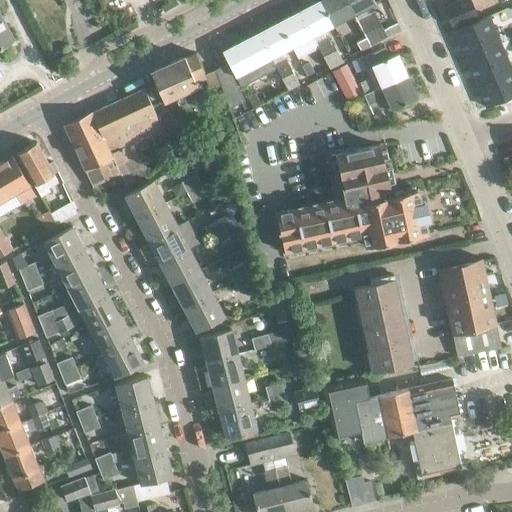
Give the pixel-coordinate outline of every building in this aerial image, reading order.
[(0,0),(0,48),(14,40),(0,14),(0,3),(2,3),(0,0)] [(345,0),(320,0),(320,1),(332,25),(353,14),(345,0)] [(372,0),(345,0),(353,14),(366,37),(370,46),(400,30),(397,22),(383,29),(374,11),(368,15),(364,8),(374,3),(372,0)] [(454,0),(456,2),(443,8),(451,26),(477,15),(470,0),(454,0)] [(320,1),(299,12),(311,36),(312,35),(315,41),(321,51),(329,68),(342,61),(333,43),(331,44),(327,35),(325,36),(322,30),(332,25),(320,1)] [(299,12),(279,22),(291,46),(311,36),(299,12)] [(488,15),(453,30),(464,56),(499,41),(488,15)] [(279,22),(258,33),(270,57),(291,46),(279,22)] [(258,33),(223,51),(237,78),(243,90),(278,71),(275,65),(272,59),(270,57),(258,33)] [(366,37),(356,42),(361,51),(370,46),(366,37)] [(315,41),(304,47),(310,57),(321,51),(315,41)] [(510,66),(499,41),(464,56),(474,81),(510,66)] [(397,54),(389,57),(384,46),(361,56),(366,67),(371,65),(381,86),(407,76),(397,54)] [(151,72),(164,101),(175,97),(178,104),(186,100),(183,93),(197,86),(195,82),(205,77),(205,75),(204,74),(196,52),(185,58),(184,57),(151,72)] [(285,59),(275,65),(278,71),(287,88),(287,89),(298,83),(285,59)] [(226,65),(215,70),(223,91),(230,110),(245,102),(226,65)] [(511,70),(510,66),(474,81),(486,107),(511,95),(511,70)] [(215,70),(205,75),(205,77),(212,95),(223,91),(215,70)] [(368,105),(386,97),(391,109),(416,98),(407,76),(381,86),(374,89),(369,77),(359,81),(364,94),(363,94),(368,105)] [(144,89),(92,112),(116,165),(133,157),(129,147),(163,132),(144,89)] [(121,175),(116,165),(92,112),(64,125),(93,187),(121,175)] [(36,141),(16,152),(34,184),(40,195),(49,190),(47,187),(57,181),(53,174),(44,159),(46,158),(36,141)] [(424,201),(420,201),(417,187),(393,192),(392,188),(395,187),(392,173),(386,174),(383,161),(382,161),(378,144),(336,154),(334,154),(340,181),(342,181),(342,184),(330,187),(333,200),(309,205),(292,209),(275,212),(277,223),(283,251),(331,241),(362,234),(364,246),(427,232),(424,219),(428,218),(424,201)] [(12,155),(0,161),(0,190),(5,199),(14,193),(21,204),(35,196),(28,185),(29,184),(12,155)] [(181,181),(187,192),(202,184),(196,173),(181,181)] [(136,219),(165,203),(153,181),(124,196),(136,219)] [(207,194),(202,184),(187,192),(192,202),(207,194)] [(0,201),(5,199),(0,190),(0,257),(14,249),(7,237),(5,238),(0,230),(0,201)] [(136,219),(147,241),(177,226),(165,203),(136,219)] [(46,230),(57,224),(48,209),(38,215),(46,230)] [(210,237),(225,229),(219,218),(204,226),(210,237)] [(55,264),(84,249),(72,226),(43,241),(55,264)] [(159,263),(188,248),(177,226),(147,241),(159,263)] [(230,239),(225,229),(210,237),(215,246),(230,239)] [(159,263),(171,286),(200,271),(188,248),(159,263)] [(55,264),(67,286),(96,271),(84,249),(55,264)] [(457,356),(501,345),(482,259),(437,269),(457,356)] [(5,261),(0,262),(0,284),(2,288),(14,282),(5,261)] [(18,268),(23,279),(38,273),(34,262),(18,268)] [(227,270),(233,282),(248,274),(242,263),(227,270)] [(79,308),(107,293),(96,271),(67,286),(79,308)] [(171,286),(183,308),(212,293),(200,271),(171,286)] [(43,283),(38,273),(23,279),(27,290),(43,283)] [(253,283),(248,274),(233,282),(238,291),(253,283)] [(373,371),(413,362),(394,274),(371,279),(372,284),(355,288),(373,371)] [(287,292),(271,296),(278,320),(294,316),(287,292)] [(119,316),(107,293),(79,308),(90,331),(119,316)] [(212,293),(183,308),(195,331),(224,316),(212,293)] [(23,303),(7,309),(18,337),(35,331),(23,303)] [(37,315),(41,326),(57,320),(53,309),(37,315)] [(102,353),(131,338),(119,316),(90,331),(102,353)] [(62,330),(57,320),(41,326),(46,337),(62,330)] [(206,362),(237,354),(231,329),(199,337),(206,362)] [(251,338),(254,350),(271,346),(267,333),(251,338)] [(142,361),(131,338),(102,353),(114,376),(142,361)] [(34,365),(47,360),(40,343),(28,348),(34,365)] [(237,354),(206,362),(212,387),(244,379),(237,354)] [(56,362),(61,373),(76,367),(72,356),(56,362)] [(30,367),(37,384),(53,378),(47,361),(30,367)] [(0,378),(3,378),(9,375),(6,366),(0,368),(0,378)] [(81,378),(76,367),(61,373),(65,384),(81,378)] [(115,383),(121,408),(152,400),(146,375),(115,383)] [(332,430),(359,424),(363,441),(412,430),(423,477),(466,468),(455,416),(460,415),(452,378),(365,397),(360,377),(322,386),(332,430)] [(3,378),(0,378),(0,403),(11,399),(20,396),(16,385),(7,389),(3,378)] [(218,412),(250,404),(244,379),(212,387),(218,412)] [(265,386),(268,399),(284,394),(284,393),(281,382),(265,386)] [(314,386),(295,390),(299,401),(296,402),(299,412),(319,407),(314,386)] [(284,394),(268,399),(271,409),(296,402),(299,401),(295,390),(284,393),(284,394)] [(0,403),(0,430),(20,422),(11,399),(0,403)] [(27,405),(32,417),(45,412),(40,400),(27,405)] [(159,425),(152,400),(121,408),(128,433),(159,425)] [(75,411),(80,421),(95,415),(91,404),(75,411)] [(250,404),(218,412),(224,437),(256,429),(250,404)] [(0,430),(0,445),(4,455),(29,445),(25,433),(49,423),(45,412),(32,417),(20,422),(0,430)] [(100,426),(95,415),(80,421),(84,432),(100,426)] [(159,425),(128,433),(134,457),(165,450),(159,425)] [(288,432),(267,438),(272,459),(283,456),(282,452),(292,450),(288,432)] [(42,440),(46,452),(59,447),(54,435),(42,440)] [(272,459),(267,438),(246,443),(251,460),(261,458),(262,462),(272,459)] [(29,445),(4,455),(13,479),(14,479),(19,490),(43,480),(29,445)] [(171,475),(165,450),(134,457),(140,483),(165,477),(171,475)] [(94,457),(99,468),(114,462),(110,451),(94,457)] [(65,466),(69,476),(89,468),(85,458),(65,466)] [(118,473),(114,462),(99,468),(103,479),(118,473)] [(275,468),(285,511),(313,504),(306,479),(287,484),(285,478),(289,477),(286,465),(275,468)] [(282,511),(285,511),(275,468),(263,471),(266,483),(270,482),(272,488),(252,493),(256,511),(282,511)] [(136,499),(132,485),(100,493),(93,474),(84,478),(89,494),(93,511),(107,511),(106,505),(122,501),(123,506),(136,502),(136,499)] [(165,477),(140,483),(132,485),(136,499),(169,491),(165,477)] [(93,511),(89,494),(84,478),(61,486),(65,497),(76,493),(81,511),(93,511)] [(147,511),(174,511),(170,511),(157,511),(155,502),(145,505),(147,511)]
